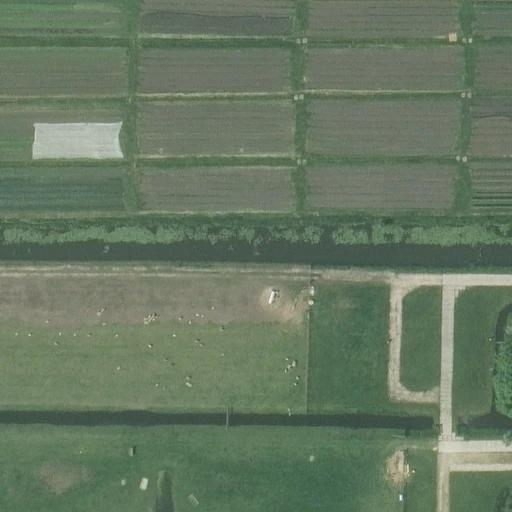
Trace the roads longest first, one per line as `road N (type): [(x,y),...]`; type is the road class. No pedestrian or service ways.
road 1 (track): [(350,276),(0,277)]
road 2 (track): [(511,280),(350,276)]
